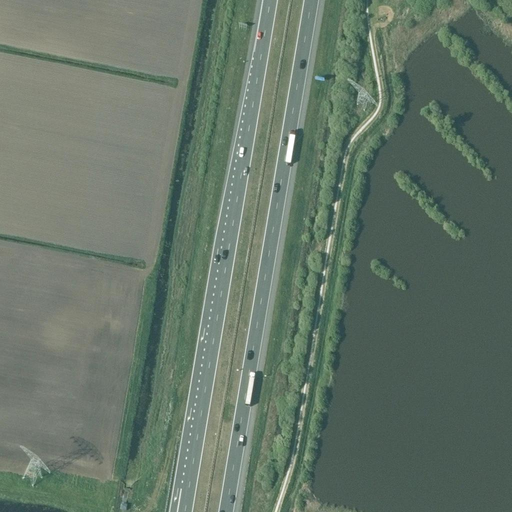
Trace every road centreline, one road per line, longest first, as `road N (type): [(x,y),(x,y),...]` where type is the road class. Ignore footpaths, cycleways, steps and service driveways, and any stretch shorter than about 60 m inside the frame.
road 1 (motorway): [(225,511),(315,0)]
road 2 (motorway): [(269,0),(187,490)]
